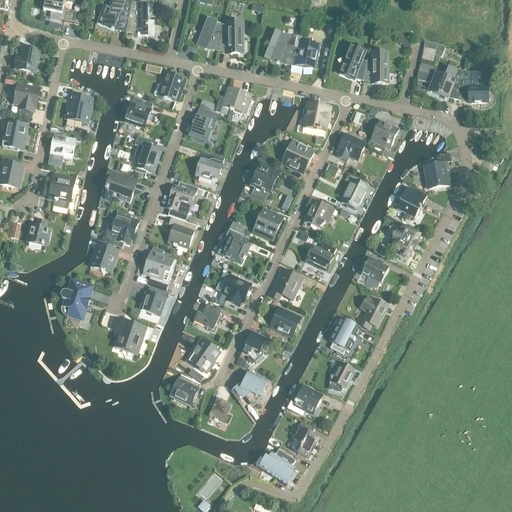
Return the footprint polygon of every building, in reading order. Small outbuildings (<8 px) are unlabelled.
[(66,9),(64,8),(65,0),(45,0),(45,5),(43,11),(52,13),(50,19),(74,24),(76,15),(65,13),(66,9)] [(126,33),(132,4),(131,4),(126,3),(118,0),(116,0),(112,11),(104,8),(97,25),(105,28),(113,32),(114,32),(114,31),(126,33)] [(160,0),(159,0),(158,9),(172,12),(174,3),(160,0)] [(147,5),(138,5),(132,4),(126,33),(137,36),(138,36),(138,37),(147,37),(154,37),(154,23),(147,23),(147,14),(153,14),(153,5),(147,5)] [(263,7),(252,5),(251,11),(258,12),(258,15),(261,16),(263,7)] [(207,50),(218,52),(224,27),(216,25),(217,23),(209,19),(197,47),(206,50),(207,50)] [(227,27),(224,27),(218,52),(227,54),(227,55),(243,55),(243,26),(227,26),(227,27)] [(278,65),(279,64),(291,67),(297,37),(291,36),(292,33),(283,30),(281,34),(270,61),(278,65)] [(409,51),(411,38),(399,36),(397,44),(404,45),(403,51),(409,52),(409,51)] [(320,48),(312,46),(313,40),(313,38),(302,38),(297,37),(291,67),(303,69),(303,70),(312,70),(312,69),(315,70),(320,48)] [(35,71),(39,52),(24,48),(21,59),(16,58),(14,70),(19,71),(34,74),(35,71)] [(357,80),(357,81),(364,81),(367,64),(362,63),(366,54),(351,48),(339,75),(354,81),(355,79),(357,80)] [(424,48),(423,55),(434,57),(435,51),(424,48)] [(375,65),(367,64),(364,81),(372,83),(372,82),(375,82),(375,85),(391,85),(391,55),(375,55),(375,65)] [(434,57),(423,55),(422,60),(433,63),(434,57)] [(422,60),(421,66),(432,68),(433,63),(422,60)] [(162,74),(163,69),(156,67),(154,67),(147,66),(145,72),(154,74),(155,73),(162,74)] [(447,99),(448,99),(459,101),(464,73),(458,72),(449,68),(449,69),(446,78),(436,74),(434,79),(429,92),(447,99)] [(428,83),(430,74),(419,72),(418,81),(428,83)] [(481,74),(471,74),(464,73),(459,101),(471,103),(471,104),(486,104),(489,103),(491,100),(492,97),(491,94),(489,92),(486,90),(481,90),(481,75),(481,74)] [(164,74),(156,97),(168,100),(177,104),(184,86),(186,86),(187,82),(168,75),(164,74)] [(34,109),(36,110),(40,91),(21,87),(16,98),(15,106),(21,107),(20,111),(33,114),(34,109)] [(215,112),(226,116),(228,110),(246,116),(248,108),(247,107),(250,97),(229,90),(225,100),(220,98),(215,112)] [(132,104),(131,103),(128,115),(125,123),(144,130),(151,111),(153,106),(134,99),(132,104)] [(83,124),(87,125),(92,103),(84,101),(83,107),(70,104),(67,120),(83,124)] [(212,114),(215,106),(203,102),(201,110),(212,114)] [(324,138),(325,133),(330,109),(308,105),(304,128),(317,131),(316,136),(324,138)] [(212,134),(218,117),(200,111),(191,135),(199,138),(205,142),(212,134)] [(364,117),(356,114),(353,123),(361,126),(364,117)] [(399,132),(380,123),(373,139),(371,143),(390,152),(392,148),(399,132)] [(24,147),(28,128),(12,125),(7,124),(5,134),(4,142),(9,143),(8,148),(18,150),(23,151),(24,147)] [(358,142),(346,136),(344,140),(338,154),(339,154),(337,158),(346,162),(348,159),(357,163),(361,157),(366,145),(358,142)] [(61,163),(63,154),(74,154),(76,141),(68,140),(54,138),(53,143),(50,156),(53,156),(52,161),(61,163)] [(322,147),(323,140),(316,139),(315,145),(322,147)] [(312,158),(314,153),(302,148),(301,147),(302,145),(294,141),(287,155),(282,165),(293,170),(302,174),(304,175),(312,158)] [(136,157),(135,157),(135,159),(139,159),(136,168),(151,173),(152,171),(155,172),(161,152),(142,146),(141,149),(139,148),(136,157)] [(261,163),(272,168),(276,160),(264,155),(260,162),(261,163)] [(212,182),(217,184),(222,167),(224,160),(215,157),(212,164),(202,161),(197,177),(213,182),(212,182)] [(496,157),(493,162),(500,166),(503,161),(496,157)] [(255,178),(251,186),(270,195),(278,177),(281,172),(272,168),(261,163),(255,178)] [(3,185),(3,187),(11,186),(19,188),(23,168),(4,164),(0,184),(3,185)] [(446,169),(448,169),(447,164),(434,166),(424,168),(427,189),(439,189),(449,188),(446,169)] [(330,167),(326,174),(333,178),(337,170),(330,167)] [(111,202),(112,199),(130,205),(135,190),(131,189),(133,182),(121,177),(112,174),(110,180),(109,182),(106,192),(107,192),(105,200),(111,202)] [(77,181),(55,176),(50,199),(55,201),(54,208),(68,212),(70,204),(74,185),(76,186),(77,181)] [(368,189),(352,181),(341,203),(357,211),(368,189)] [(172,192),(174,193),(168,210),(170,211),(168,217),(185,223),(188,215),(189,215),(190,209),(191,209),(197,189),(180,183),(178,189),(174,187),(172,192)] [(413,192),(407,188),(400,202),(401,203),(397,210),(415,219),(418,212),(419,212),(420,210),(421,209),(420,208),(422,205),(423,205),(427,197),(414,190),(413,192)] [(285,208),(283,212),(289,215),(291,211),(295,202),(296,202),(290,198),(285,208)] [(335,211),(329,208),(314,202),(306,220),(314,224),(318,229),(323,224),(329,226),(335,211)] [(343,211),(340,217),(346,219),(348,214),(343,211)] [(266,235),(274,239),(283,221),(269,214),(263,212),(258,223),(253,232),(259,235),(266,235)] [(135,229),(137,229),(138,225),(140,220),(123,214),(121,213),(120,216),(117,215),(116,219),(115,218),(113,219),(111,225),(112,228),(113,228),(110,235),(121,239),(119,243),(129,247),(135,229)] [(188,251),(196,228),(186,225),(171,220),(169,226),(174,228),(169,245),(188,251)] [(42,247),(47,248),(51,231),(44,229),(46,222),(39,221),(37,228),(30,226),(27,243),(42,246),(42,247)] [(238,227),(233,224),(230,231),(235,234),(238,227)] [(13,225),(10,239),(17,241),(21,226),(13,225)] [(396,242),(393,249),(402,254),(401,255),(409,259),(413,251),(414,251),(418,244),(416,243),(419,237),(403,228),(400,235),(397,234),(393,241),(396,242)] [(228,244),(222,257),(241,266),(250,247),(247,245),(247,244),(249,241),(235,234),(230,231),(224,242),(228,244)] [(91,268),(110,275),(118,252),(99,246),(91,268)] [(321,271),(325,273),(333,257),(315,248),(307,264),(321,271)] [(170,274),(174,261),(167,259),(169,253),(163,251),(161,257),(151,254),(144,275),(163,282),(166,273),(170,274)] [(381,285),(388,270),(370,260),(362,276),(369,279),(366,285),(365,287),(371,290),(372,288),(377,290),(379,285),(381,285)] [(280,296),(291,301),(301,280),(282,271),(280,275),(282,276),(274,292),(272,291),(269,297),(278,301),(280,296)] [(223,277),(216,291),(222,294),(222,296),(227,298),(226,302),(227,303),(224,308),(237,314),(241,304),(243,305),(251,287),(237,281),(239,277),(232,274),(229,280),(223,277)] [(166,295),(168,288),(150,282),(148,288),(166,295)] [(61,298),(62,300),(64,301),(66,302),(64,309),(64,312),(65,314),(68,316),(81,321),(91,289),(72,283),(69,293),(67,292),(65,292),(63,293),(61,294),(61,296),(61,298)] [(156,316),(160,318),(166,301),(146,295),(141,310),(156,316)] [(356,326),(368,332),(371,326),(376,329),(387,307),(375,302),(373,304),(368,300),(361,309),(368,313),(364,322),(359,319),(356,326)] [(202,317),(198,315),(194,322),(213,331),(221,313),(207,307),(202,317)] [(133,310),(131,315),(137,321),(139,316),(133,310)] [(271,328),(293,337),(301,320),(279,310),(271,328)] [(125,323),(122,333),(118,332),(119,331),(118,331),(121,322),(113,319),(110,328),(111,329),(117,331),(118,332),(116,337),(117,337),(117,341),(115,347),(117,350),(126,353),(137,357),(138,353),(145,330),(125,323)] [(333,344),(330,350),(343,356),(346,351),(349,352),(360,331),(341,321),(330,343),(333,344)] [(261,338),(259,340),(251,336),(242,354),(250,357),(255,363),(262,356),(260,353),(264,346),(270,349),(272,343),(268,341),(262,338),(261,338)] [(202,342),(188,362),(206,374),(220,354),(202,342)] [(239,360),(236,366),(242,369),(245,363),(239,360)] [(342,389),(345,391),(355,372),(340,365),(335,375),(331,375),(330,391),(340,393),(342,389)] [(192,371),(188,376),(200,384),(203,379),(192,371)] [(248,375),(243,386),(241,385),(239,389),(240,393),(242,397),(246,399),(249,403),(258,397),(260,398),(267,384),(264,383),(265,380),(253,374),(252,377),(248,375)] [(186,404),(190,406),(200,386),(181,377),(172,397),(186,404)] [(305,387),(302,392),(294,407),(298,409),(299,409),(313,416),(321,401),(314,398),(317,393),(305,387)] [(218,400),(209,418),(228,427),(231,419),(227,417),(232,407),(218,400)] [(315,443),(317,443),(319,439),(311,435),(313,430),(301,424),(297,431),(299,433),(293,441),(302,447),(298,455),(306,459),(315,443)] [(268,461),(266,460),(260,469),(287,487),(293,477),(291,476),(296,469),(292,467),(296,462),(279,451),(276,457),(272,454),(268,461)] [(199,509),(201,510),(202,511),(204,511),(209,507),(204,503),(199,509)]
